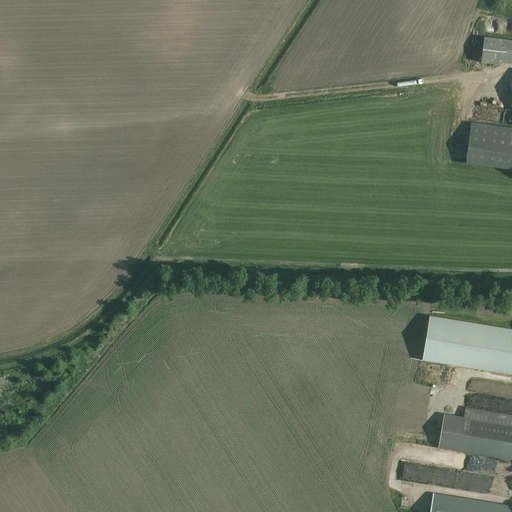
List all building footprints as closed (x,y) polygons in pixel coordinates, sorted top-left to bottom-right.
[(511,41),(484,38),(482,57),(511,60),(511,41)] [(511,128),(472,124),(466,164),(511,170),(511,128)] [(511,330),(430,317),(422,361),(511,375),(511,330)] [(511,415),(466,408),(464,417),(443,414),(437,447),(511,460),(511,415)] [(435,476),(440,455),(409,449),(403,449),(402,455),(402,457),(399,469),(400,484),(417,483),(419,473),(419,483),(423,483),(424,477),(435,476)] [(454,468),(456,451),(443,450),(441,466),(454,468)] [(504,496),(511,495),(511,491),(511,484),(503,485),(504,496)] [(511,511),(511,506),(434,494),(430,511),(511,511)]
